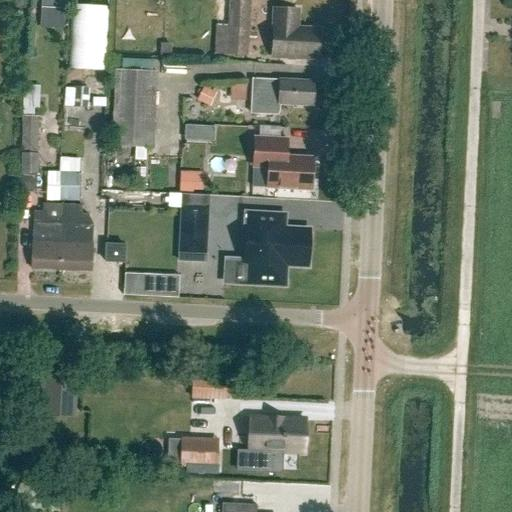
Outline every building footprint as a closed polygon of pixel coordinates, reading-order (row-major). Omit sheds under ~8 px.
[(40,0),(40,8),(65,9),(65,0),(40,0)] [(107,71),(110,8),(71,6),(68,69),(107,71)] [(319,59),(320,30),(297,29),(298,10),(275,9),(273,52),(285,53),(285,57),(319,59)] [(213,55),(246,57),(248,28),(215,26),(213,55)] [(170,45),(160,45),(160,58),(170,59),(170,45)] [(149,71),(150,61),(120,60),(119,70),(114,70),(111,146),(151,148),(155,72),(149,71)] [(280,81),(253,79),(252,114),(278,115),(279,111),(280,104),(313,106),(314,82),(280,80),(280,81)] [(20,84),(18,113),(33,114),(35,85),(20,84)] [(86,108),(87,88),(74,87),(72,107),(86,108)] [(203,88),(197,100),(209,107),(216,94),(203,88)] [(36,174),(37,117),(20,117),(20,174),(36,174)] [(178,140),(207,141),(207,125),(178,124),(178,140)] [(253,167),(252,187),(267,188),(312,190),(313,158),(287,157),(288,139),(255,138),(253,167)] [(175,171),(175,190),(198,189),(198,171),(175,171)] [(64,201),(64,200),(64,172),(46,172),(46,200),(64,201)] [(78,201),(79,173),(64,172),(64,200),(64,201),(78,201)] [(60,270),(63,205),(42,204),(41,212),(34,212),(34,223),(33,241),(31,269),(60,270)] [(63,205),(60,270),(92,271),(93,244),(92,244),(93,226),(87,214),(81,214),(81,206),(63,205)] [(205,255),(208,207),(178,205),(176,253),(205,255)] [(227,261),(225,282),(260,284),(284,285),(284,279),(285,265),(308,266),(310,230),(284,229),(284,216),(277,215),(247,213),(244,262),(227,261)] [(124,263),(125,246),(106,245),(105,262),(124,263)] [(125,274),(124,296),(165,297),(166,276),(125,274)] [(44,374),(43,405),(74,407),(76,375),(44,374)] [(218,399),(218,377),(182,377),(182,399),(218,399)] [(251,418),(249,452),(261,453),(260,474),(282,474),(283,452),(303,453),(305,420),(283,419),(283,418),(268,418),(268,419),(267,418),(267,419),(251,418)] [(215,469),(217,439),(179,437),(178,467),(215,469)] [(170,438),(160,438),(160,465),(169,466),(170,438)] [(15,510),(61,511),(62,485),(16,483),(15,510)] [(255,511),(256,505),(222,503),(221,511),(255,511)]
